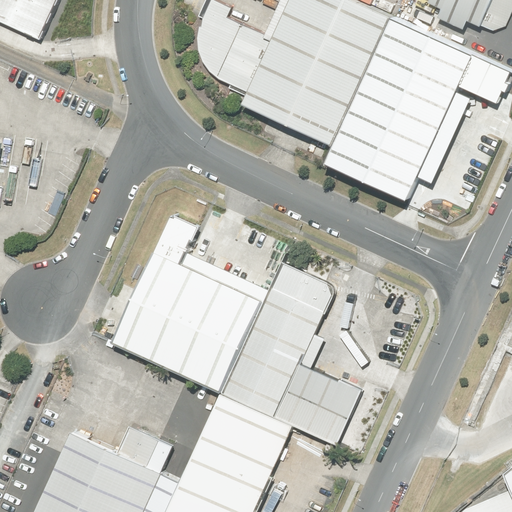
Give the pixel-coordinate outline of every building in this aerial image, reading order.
[(0,0),(0,16),(42,35),(58,0),(0,0)] [(397,17),(360,0),(294,0),(277,38),(211,7),(201,28),(200,42),(200,50),(205,61),(210,70),(216,75),(252,92),(247,104),(339,146),(397,17)] [(511,0),(434,0),(434,2),(446,8),(441,18),(466,30),(471,20),(495,31),(508,26),(511,16),(511,0)] [(511,67),(397,17),(339,146),(334,159),(417,195),(426,174),(437,179),(477,89),(502,100),(511,78),(511,67)] [(116,341),(225,390),(273,286),(195,251),(205,227),(175,213),(116,341)] [(273,286),(225,390),(279,415),(305,359),(340,284),(286,259),(273,286)] [(305,359),(279,415),(298,424),(340,443),(366,386),(305,359)] [(185,478),(168,511),(257,511),(298,424),(279,415),(225,390),(185,478)] [(124,451),(71,426),(31,511),(168,511),(185,478),(165,468),(177,443),(136,424),(124,451)] [(511,511),(511,487),(456,511),(511,511)]
